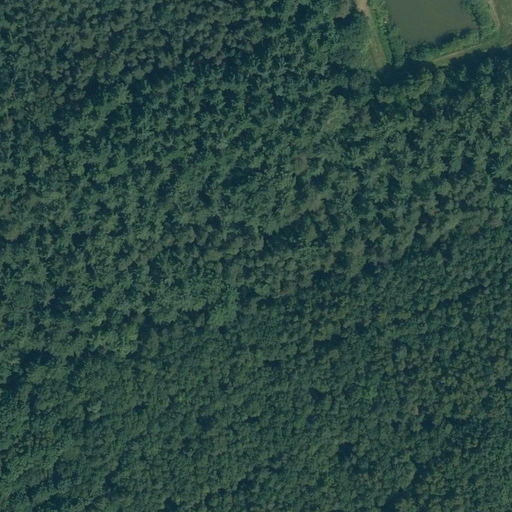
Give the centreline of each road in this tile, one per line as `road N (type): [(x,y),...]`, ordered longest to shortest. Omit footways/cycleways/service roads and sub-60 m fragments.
road 1 (track): [(511,142),(429,175),(338,191),(244,243),(187,240),(157,250),(0,318)]
road 2 (track): [(0,325),(137,511)]
road 3 (track): [(381,511),(511,370)]
